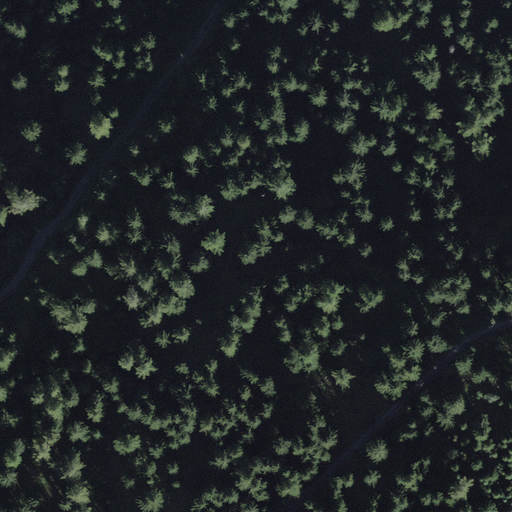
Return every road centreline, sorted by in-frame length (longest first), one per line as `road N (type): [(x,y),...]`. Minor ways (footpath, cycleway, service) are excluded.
road 1 (track): [(281,511),(443,351),(511,313)]
road 2 (track): [(233,0),(189,65),(85,183)]
road 3 (residential): [(85,183),(0,282)]
